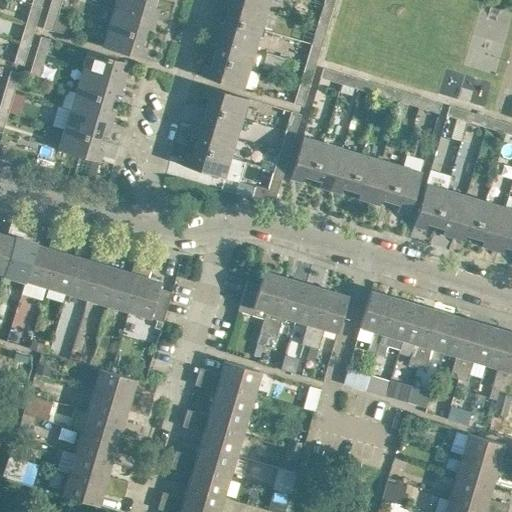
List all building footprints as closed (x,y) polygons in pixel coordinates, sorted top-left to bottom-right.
[(58,12),(61,0),(50,0),(48,9),(58,12)] [(153,7),(154,0),(114,0),(113,7),(156,20),(159,9),(153,7)] [(260,30),(266,10),(231,0),(222,0),(220,8),(226,10),(224,19),(260,30)] [(231,0),(266,10),(269,0),(231,0)] [(332,9),(334,0),(323,0),(322,6),(332,9)] [(35,26),(41,7),(31,4),(25,24),(35,26)] [(326,28),(332,9),(322,6),(316,25),(326,28)] [(152,30),(156,20),(113,7),(107,27),(144,37),(146,29),(152,30)] [(52,32),(58,12),(48,9),(42,29),(52,32)] [(254,49),(260,30),(224,19),(221,27),(215,26),(212,37),(254,49)] [(29,46),(35,26),(25,24),(19,43),(29,46)] [(320,48),(326,28),(316,25),(311,45),(320,48)] [(141,46),(144,37),(107,27),(101,47),(144,59),(147,48),(141,46)] [(43,60),(49,40),(40,37),(34,57),(43,60)] [(266,53),(254,49),(212,37),(209,47),(214,49),(212,58),(249,69),(260,72),(266,53)] [(23,66),(29,46),(19,43),(13,63),(23,66)] [(314,67),(320,48),(311,45),(305,64),(314,67)] [(120,71),(123,62),(87,51),(81,71),(123,83),(126,73),(120,71)] [(477,81),(479,72),(471,70),(474,58),(456,53),(450,74),(477,81)] [(37,79),(43,60),(34,57),(28,77),(37,79)] [(242,89),(249,69),(212,58),(209,67),(203,65),(200,76),(242,89)] [(309,87),(314,67),(305,64),(299,84),(309,87)] [(340,84),(342,74),(322,68),(319,78),(340,84)] [(13,94),(19,74),(9,71),(3,91),(13,94)] [(120,94),(123,83),(81,71),(75,90),(111,101),(114,93),(120,94)] [(359,90),(362,80),(342,74),(340,84),(359,90)] [(379,96),(382,86),(362,80),(359,90),(379,96)] [(303,107),(309,87),(299,84),(293,104),(303,107)] [(241,119),(247,99),(205,86),(201,97),(207,99),(205,108),(241,119)] [(398,102),(401,92),(382,86),(379,96),(398,102)] [(108,110),(111,101),(75,90),(69,110),(111,123),(114,112),(108,110)] [(0,111),(7,113),(13,94),(3,91),(0,102),(0,111)] [(418,107),(421,98),(401,92),(398,102),(418,107)] [(441,104),(421,98),(418,107),(438,113),(441,104)] [(466,122),(469,112),(448,106),(445,116),(466,122)] [(235,139),(241,119),(205,108),(202,117),(196,115),(193,126),(235,139)] [(108,133),(111,123),(69,110),(63,129),(99,140),(102,132),(108,133)] [(300,114),(290,112),(284,132),(294,135),(300,114)] [(485,128),(488,118),(469,112),(466,122),(485,128)] [(505,134),(508,124),(488,118),(485,128),(505,134)] [(230,158),(235,139),(193,126),(190,137),(196,138),(193,147),(230,158)] [(97,149),(99,140),(63,129),(57,150),(99,162),(103,151),(97,149)] [(288,154),(294,135),(284,132),(279,151),(288,154)] [(311,179),(322,142),(302,136),(289,179),(301,182),(302,176),(311,179)] [(329,191),(342,148),(322,142),(311,179),(320,181),(318,187),(329,191)] [(190,156),(184,154),(181,166),(238,183),(244,162),(230,158),(193,147),(190,156)] [(350,191),(361,154),(342,148),(329,191),(340,194),(341,188),(350,191)] [(282,174),(288,154),(279,151),(273,171),(282,174)] [(368,202),(381,160),(361,154),(350,191),(359,193),(357,199),(368,202)] [(389,202),(400,166),(381,160),(368,202),(379,206),(381,200),(389,202)] [(408,214),(420,172),(400,166),(389,202),(398,205),(396,211),(408,214)] [(273,206),(282,174),(273,171),(267,190),(255,186),(251,200),(273,206)] [(434,226),(445,189),(425,183),(412,226),(424,229),(426,223),(434,226)] [(452,238),(465,195),(445,189),(434,226),(443,228),(441,235),(452,238)] [(474,237),(484,201),(465,195),(452,238),(463,241),(465,235),(474,237)] [(491,250),(504,207),(484,201),(474,237),(482,240),(480,246),(491,250)] [(511,248),(511,209),(504,207),(491,250),(502,253),(504,246),(511,248)] [(0,273),(3,274),(20,217),(12,215),(6,235),(0,233),(0,273)] [(24,281),(35,244),(23,241),(29,220),(20,217),(3,274),(24,281)] [(45,287),(62,230),(54,227),(47,248),(35,244),(24,281),(45,287)] [(66,293),(77,257),(64,253),(71,232),(62,230),(45,287),(66,293)] [(87,299),(104,242),(95,240),(89,260),(77,257),(66,293),(87,299)] [(108,306),(119,269),(106,265),(112,245),(104,242),(87,299),(108,306)] [(129,312),(146,255),(136,252),(130,273),(119,269),(108,306),(129,312)] [(147,278),(153,257),(146,255),(129,312),(149,318),(158,289),(160,282),(147,278)] [(264,347),(267,335),(284,278),(262,271),(258,285),(246,281),(236,312),(262,320),(255,344),(264,347)] [(294,320),(305,284),(284,278),(267,335),(276,337),(282,317),(294,320)] [(309,347),(326,290),(305,284),(294,320),(306,324),(300,345),(309,347)] [(162,322),(171,292),(158,289),(149,318),(162,322)] [(347,296),(326,290),(309,347),(317,350),(323,329),(337,333),(347,296)] [(374,354),(391,297),(370,291),(358,327),(372,331),(366,352),(374,354)] [(401,340),(412,303),(391,297),(374,354),(383,357),(389,336),(401,340)] [(416,367),(433,309),(412,303),(401,340),(413,343),(407,364),(416,367)] [(442,352),(453,316),(433,309),(416,367),(424,369),(430,348),(442,352)] [(457,379),(474,322),(453,316),(442,352),(455,356),(449,376),(457,379)] [(484,364),(495,328),(474,322),(457,379),(466,381),(472,361),(484,364)] [(498,391),(511,345),(511,333),(495,328),(484,364),(496,368),(490,389),(498,391)] [(511,345),(498,391),(507,394),(511,376),(511,345)] [(253,394),(260,372),(223,361),(219,374),(199,368),(196,377),(253,394)] [(131,393),(135,380),(99,369),(92,391),(149,408),(152,399),(131,393)] [(247,414),(253,394),(196,377),(194,385),(214,391),(211,403),(247,414)] [(126,410),(147,416),(149,408),(92,391),(86,411),(122,422),(126,410)] [(241,435),(247,414),(211,403),(207,416),(186,410),(184,418),(241,435)] [(119,434),(122,422),(86,411),(80,432),(137,449),(140,440),(119,434)] [(235,456),(241,435),(184,418),(181,426),(202,433),(198,445),(235,456)] [(114,451),(134,457),(137,449),(80,432),(74,453),(110,463),(114,451)] [(511,461),(499,458),(503,445),(467,434),(460,455),(511,470),(511,461)] [(229,476),(235,456),(198,445),(195,457),(174,451),(172,459),(229,476)] [(288,448),(283,470),(302,475),(308,453),(288,448)] [(106,476),(110,463),(74,453),(67,473),(125,490),(127,482),(106,476)] [(494,475),(511,480),(511,470),(460,455),(454,476),(491,487),(494,475)] [(223,497),(229,476),(172,459),(169,468),(190,474),(186,486),(223,497)] [(101,492),(122,499),(125,490),(67,473),(61,495),(97,506),(101,492)] [(487,499),(491,487),(454,476),(448,497),(498,511),(505,511),(508,505),(487,499)] [(196,511),(218,511),(223,497),(186,486),(182,498),(162,492),(159,501),(196,511)] [(498,511),(448,497),(443,511),(498,511)] [(196,511),(159,501),(157,509),(166,511),(196,511)]
